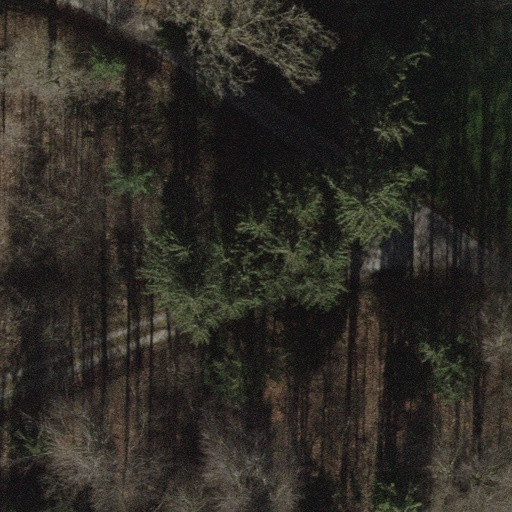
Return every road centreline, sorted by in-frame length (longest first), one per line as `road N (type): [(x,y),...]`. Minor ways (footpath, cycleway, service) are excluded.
road 1 (track): [(511,286),(129,19),(80,0)]
road 2 (track): [(449,243),(205,312),(0,393)]
